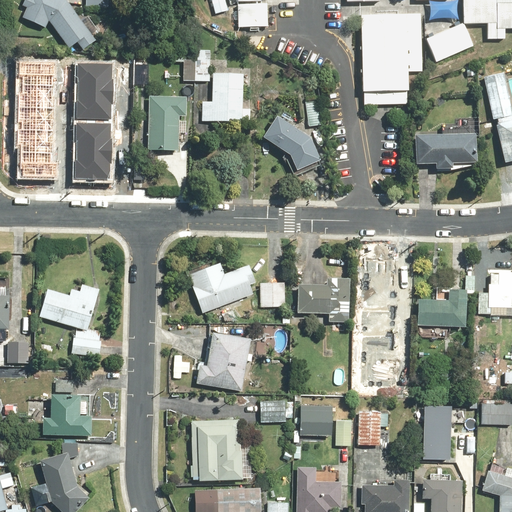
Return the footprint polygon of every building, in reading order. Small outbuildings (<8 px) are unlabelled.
[(24,0),(21,6),(26,9),(21,19),(45,30),(49,21),(68,50),(77,44),(83,54),(98,44),(92,35),(71,7),(62,0),(24,0)] [(224,0),(210,0),(215,15),(228,11),(224,0)] [(270,0),(238,0),(238,25),(270,25),(270,0)] [(511,0),(470,0),(471,27),(488,27),(488,43),(509,43),(509,31),(511,30),(511,0)] [(418,14),(358,16),(361,103),(407,101),(406,74),(420,73),(418,14)] [(460,22),(420,38),(431,65),(471,50),(460,22)] [(209,83),(210,50),(183,49),(182,82),(209,83)] [(112,62),(79,60),(78,88),(114,90),(115,78),(112,78),(112,62)] [(21,146),(20,177),(54,177),(54,165),(51,165),(53,64),(20,63),(20,75),(23,76),(23,94),(19,94),(18,145),(21,146)] [(210,123),(240,124),(250,125),(251,105),(241,105),(243,74),(212,73),(211,103),(201,103),(200,122),(210,123)] [(482,78),(493,122),(503,166),(511,164),(511,110),(503,73),(482,78)] [(148,75),(138,75),(138,91),(147,92),(148,75)] [(78,88),(77,117),(111,118),(111,102),(114,102),(114,90),(78,88)] [(185,117),(186,98),(148,97),(146,152),(178,153),(179,117),(185,117)] [(318,100),(305,101),(308,128),(320,126),(318,100)] [(261,139),(288,157),(295,173),(319,163),(310,140),(303,136),(275,117),(261,139)] [(111,122),(78,121),(77,149),(113,150),(114,138),(111,138),(111,122)] [(452,171),(451,166),(477,166),(476,135),(414,136),(415,167),(435,166),(435,172),(452,171)] [(77,149),(76,178),(110,179),(110,162),(113,163),(113,150),(77,149)] [(220,262),(187,274),(202,313),(252,295),(248,286),(255,284),(248,265),(224,274),(220,262)] [(511,316),(511,273),(498,272),(498,274),(490,274),(490,284),(488,284),(487,292),(478,292),(477,314),(511,316)] [(324,286),(297,285),(297,313),(327,314),(327,323),(349,323),(349,279),(324,278),(324,286)] [(393,325),(404,326),(406,281),(385,280),(384,297),(357,296),(356,324),(380,325),(380,332),(393,333),(393,325)] [(68,295),(47,289),(39,317),(86,330),(98,287),(82,282),(80,290),(70,287),(68,295)] [(285,284),(260,284),(259,308),(284,308),(285,284)] [(416,300),(415,338),(451,339),(451,327),(464,327),(465,290),(448,289),(447,301),(416,300)] [(0,330),(8,331),(9,296),(0,295),(0,330)] [(102,332),(75,330),(75,339),(71,339),(70,352),(100,355),(102,332)] [(206,365),(198,364),(195,384),(241,390),(247,339),(210,334),(206,365)] [(425,355),(396,355),(396,373),(426,373),(425,355)] [(383,358),(356,357),(355,383),(382,384),(383,358)] [(74,392),(75,380),(50,379),(49,391),(74,392)] [(80,395),(49,394),(48,417),(42,417),(41,435),(90,436),(91,416),(79,415),(80,395)] [(285,400),(260,400),(260,423),(285,423),(285,418),(292,418),(293,402),(285,402),(285,400)] [(484,400),(484,404),(480,404),(480,424),(511,425),(511,422),(511,404),(505,405),(505,401),(484,400)] [(425,404),(423,456),(449,457),(451,405),(425,404)] [(332,407),(299,405),(298,431),(293,431),(293,442),(299,442),(300,436),(330,437),(332,407)] [(387,427),(388,413),(358,412),(358,445),(380,445),(381,427),(387,427)] [(242,419),(190,420),(191,480),(197,479),(197,481),(243,481),(242,419)] [(351,421),(336,420),(335,446),(350,446),(351,421)] [(36,459),(43,483),(29,487),(34,506),(50,501),(61,511),(74,511),(88,497),(77,486),(66,450),(36,459)] [(0,467),(12,468),(12,457),(0,456),(0,511),(5,510),(4,511),(26,511),(26,509),(20,509),(20,506),(10,506),(10,509),(7,509),(1,489),(12,485),(9,474),(0,476),(0,467)] [(316,468),(297,467),(295,511),(340,511),(341,482),(316,481),(316,468)] [(511,511),(511,469),(505,468),(503,475),(486,472),(481,491),(499,496),(498,511),(511,511)] [(421,498),(431,498),(430,511),(460,511),(461,481),(422,480),(421,498)] [(406,511),(407,491),(409,491),(409,482),(395,481),(395,487),(361,485),(360,505),(364,505),(363,511),(406,511)] [(228,488),(228,490),(194,490),(194,511),(259,511),(260,490),(260,487),(228,488)] [(288,511),(289,503),(267,502),(266,511),(288,511)]
